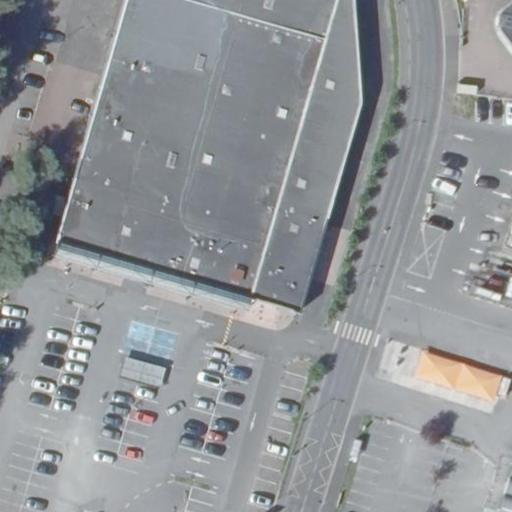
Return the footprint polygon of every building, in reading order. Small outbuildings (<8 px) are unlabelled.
[(124,0),(55,241),(249,296),(297,311),(358,102),(351,0),(124,0)] [(511,0),(510,0),(499,8),(495,12),(492,15),(491,17),(490,20),(490,23),(490,26),(491,28),(493,32),(511,58),(511,0)] [(511,219),(496,272),(511,276),(511,219)] [(511,300),(511,279),(503,277),(498,296),(511,300)] [(426,349),(416,380),(499,406),(509,375),(426,349)] [(126,357),(121,376),(161,387),(166,367),(126,357)] [(511,511),(511,464),(496,511),(511,511)]
